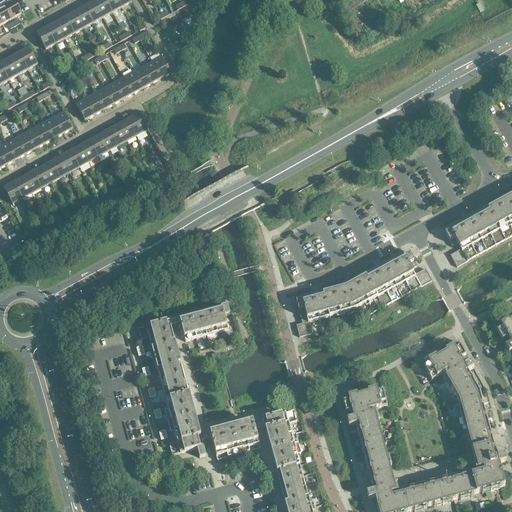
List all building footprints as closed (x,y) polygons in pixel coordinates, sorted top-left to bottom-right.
[(11,21),(0,0),(0,22),(2,26),(11,21)] [(21,15),(13,0),(0,0),(11,21),(21,15)] [(112,14),(104,0),(98,0),(93,3),(103,19),(112,14)] [(122,9),(116,0),(104,0),(112,14),(122,9)] [(131,4),(129,0),(116,0),(122,9),(131,4)] [(103,19),(93,3),(84,8),(93,25),(103,19)] [(93,25),(84,8),(74,13),(84,30),(93,25)] [(84,30),(74,13),(65,18),(74,35),(84,30)] [(74,35),(65,18),(55,24),(65,40),(74,35)] [(65,40),(55,24),(46,29),(55,46),(65,40)] [(55,46),(46,29),(36,34),(45,51),(55,46)] [(37,66),(28,49),(18,55),(27,71),(37,66)] [(27,71),(18,55),(9,60),(18,76),(27,71)] [(170,74),(161,58),(151,63),(161,80),(170,74)] [(18,76),(9,60),(0,64),(0,66),(9,82),(18,76)] [(161,80),(151,63),(142,68),(151,85),(161,80)] [(0,86),(9,82),(0,66),(0,86)] [(151,85),(142,68),(133,73),(142,90),(151,85)] [(142,90),(133,73),(123,79),(132,95),(142,90)] [(132,95),(123,79),(113,84),(123,101),(132,95)] [(123,101),(113,84),(104,89),(113,106),(123,101)] [(113,106),(104,89),(95,94),(104,111),(113,106)] [(104,111),(95,94),(85,100),(94,116),(104,111)] [(94,116),(85,100),(75,105),(84,122),(94,116)] [(72,130),(63,113),(53,118),(63,135),(72,130)] [(146,132),(136,116),(127,121),(136,138),(146,132)] [(63,135),(53,118),(44,123),(53,140),(63,135)] [(136,138),(127,121),(117,126),(126,143),(136,138)] [(53,140),(44,123),(35,129),(44,145),(53,140)] [(126,143),(117,126),(108,132),(117,148),(126,143)] [(44,145),(35,129),(25,134),(34,151),(44,145)] [(117,148),(108,132),(98,137),(108,154),(117,148)] [(34,151),(25,134),(16,139),(25,156),(34,151)] [(108,154),(98,137),(89,142),(98,159),(108,154)] [(25,156),(16,139),(6,144),(15,161),(25,156)] [(98,159),(89,142),(79,147),(89,164),(98,159)] [(15,161),(6,144),(0,147),(0,155),(6,166),(15,161)] [(89,164),(79,147),(70,153),(79,169),(89,164)] [(79,169),(70,153),(60,158),(70,175),(79,169)] [(70,175),(60,158),(51,163),(60,180),(70,175)] [(60,180),(51,163),(41,168),(51,185),(60,180)] [(51,185),(41,168),(32,173),(41,190),(51,185)] [(41,190),(32,173),(23,179),(32,195),(41,190)] [(32,195),(23,179),(13,184),(22,201),(32,195)] [(22,201),(13,184),(3,189),(13,206),(22,201)] [(511,196),(444,234),(452,248),(457,245),(460,251),(450,257),(456,268),(468,262),(468,261),(511,237),(511,196)] [(364,319),(420,288),(420,289),(432,282),(425,270),(414,276),(411,270),(416,267),(409,254),(345,289),(296,302),(302,325),(296,326),(299,338),(312,335),(309,324),(354,311),(358,310),(363,320),(364,319)] [(228,331),(224,317),(230,316),(227,306),(179,319),(185,343),(228,331)] [(511,320),(509,322),(508,321),(494,328),(504,345),(507,343),(509,346),(505,348),(508,354),(511,352),(511,320)] [(200,437),(169,322),(138,330),(141,342),(149,340),(177,443),(169,445),(172,457),(197,450),(199,459),(205,458),(206,458),(204,451),(207,450),(206,446),(207,446),(204,436),(200,437)] [(393,481),(391,473),(388,464),(390,464),(388,457),(387,458),(375,413),(377,413),(376,410),(387,407),(382,388),(367,392),(368,394),(357,397),(357,395),(341,399),(347,418),(350,417),(351,420),(347,421),(348,428),(358,425),(360,432),(357,433),(359,440),(362,439),(367,458),(364,458),(369,479),(372,478),(374,487),(376,491),(366,494),(368,501),(374,499),(377,511),(411,511),(436,505),(436,507),(438,507),(450,504),(449,502),(505,487),(499,466),(505,464),(504,457),(494,459),(493,456),(490,447),(493,446),(489,430),(486,431),(486,428),(484,421),(487,420),(482,403),(479,404),(477,395),(472,386),(475,385),(471,379),(469,380),(465,374),(473,369),(470,363),(466,365),(465,362),(468,360),(458,344),(445,351),(446,353),(436,358),(435,357),(422,364),(431,381),(441,375),(443,379),(445,378),(459,402),(468,437),(466,437),(468,444),(470,444),(474,460),(475,464),(474,465),(475,471),(475,472),(478,471),(479,474),(464,478),(463,475),(456,477),(417,487),(410,489),(411,492),(396,496),(395,493),(398,493),(398,491),(397,492),(396,486),(394,486),(393,481)] [(220,362),(218,354),(211,356),(213,363),(220,362)] [(311,511),(302,477),(288,426),(297,423),(294,412),(262,420),(286,511),(311,511)] [(260,450),(252,423),(210,434),(217,462),(260,450)]
